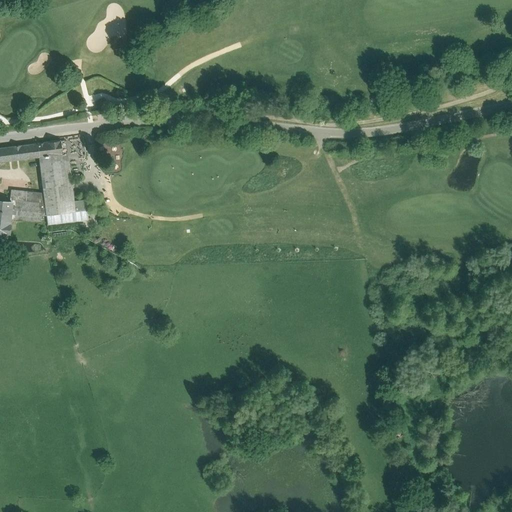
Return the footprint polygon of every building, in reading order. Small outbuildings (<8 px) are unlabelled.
[(63,154),(62,140),(37,144),(38,157),(39,157),(40,171),(43,194),(44,203),(46,215),(69,213),(69,212),(68,202),(63,154)] [(68,202),(74,201),(68,140),(62,140),(63,154),(68,202)] [(0,162),(38,157),(37,144),(0,148),(0,162)] [(20,201),(21,192),(12,191),(11,200),(20,201)] [(44,203),(43,194),(37,193),(21,192),(20,201),(44,203)] [(46,215),(44,203),(20,201),(11,200),(10,200),(10,202),(11,202),(9,218),(19,219),(19,215),(40,217),(40,221),(41,221),(40,216),(46,215)] [(68,202),(69,212),(87,210),(86,200),(74,201),(68,202)] [(11,202),(10,202),(0,201),(0,232),(8,234),(9,218),(11,202)] [(69,213),(46,215),(47,225),(88,220),(87,210),(69,213)]
